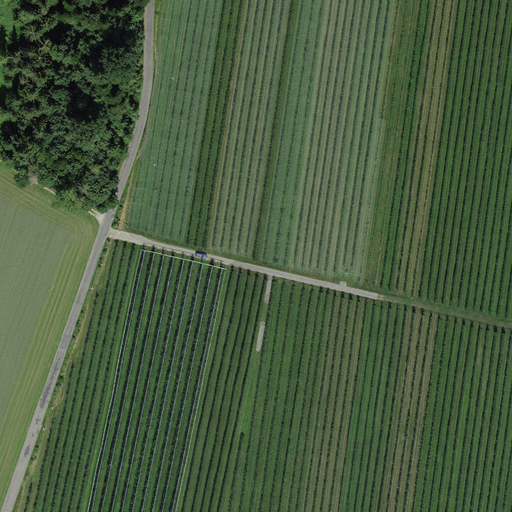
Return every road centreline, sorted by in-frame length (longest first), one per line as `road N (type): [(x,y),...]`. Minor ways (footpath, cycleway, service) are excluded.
road 1 (residential): [(7,511),(139,140),(150,0)]
road 2 (track): [(511,323),(105,233)]
road 3 (track): [(0,156),(109,221)]
